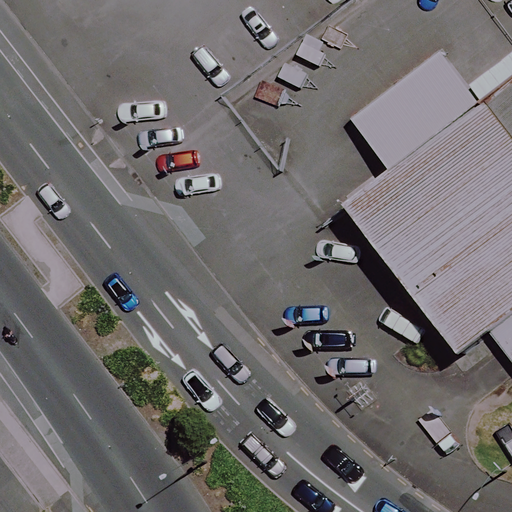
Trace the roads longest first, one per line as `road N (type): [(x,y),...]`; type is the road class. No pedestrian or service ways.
road 1 (secondary): [(0,107),(252,418),(361,511)]
road 2 (secondary): [(155,511),(0,293)]
